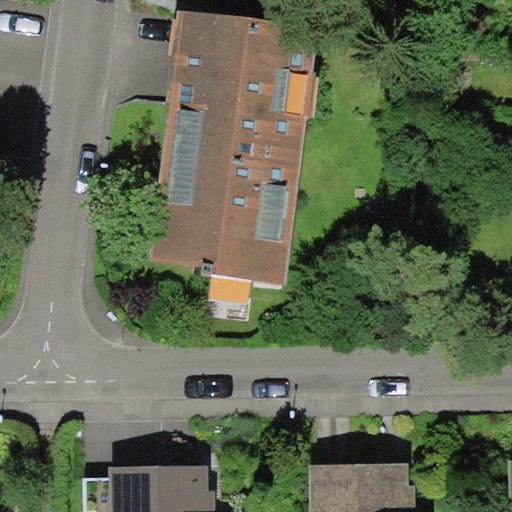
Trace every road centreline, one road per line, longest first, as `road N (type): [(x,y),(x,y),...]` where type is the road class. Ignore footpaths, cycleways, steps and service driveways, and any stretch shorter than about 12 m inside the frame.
road 1 (residential): [(511,371),(41,377)]
road 2 (residential): [(98,0),(41,377)]
